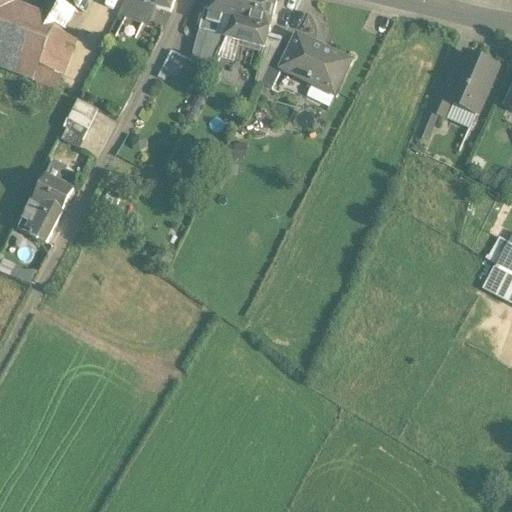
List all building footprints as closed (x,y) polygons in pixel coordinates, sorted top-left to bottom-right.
[(0,0),(0,69),(32,83),(52,34),(55,27),(42,22),(11,9),(13,0),(0,0)] [(89,0),(52,0),(51,6),(64,10),(66,6),(73,10),(82,15),(89,0)] [(145,5),(128,0),(127,0),(119,16),(143,26),(145,17),(148,7),(145,5)] [(146,0),(145,5),(148,7),(170,14),(175,0),(146,0)] [(244,0),(212,0),(212,3),(207,2),(199,33),(204,34),(217,38),(222,18),(234,21),(235,20),(239,21),(244,0)] [(277,4),(263,0),(244,0),(239,21),(235,20),(234,21),(225,40),(263,51),(264,51),(268,36),(277,4)] [(64,10),(51,6),(42,22),(55,27),(64,10)] [(64,10),(55,27),(52,34),(60,37),(73,10),(66,6),(64,10)] [(52,34),(32,83),(54,92),(74,43),(60,37),(52,34)] [(217,38),(204,34),(201,46),(220,51),(225,40),(217,38)] [(282,40),(268,36),(264,51),(263,51),(256,77),(263,79),(277,50),(282,40)] [(288,56),(280,71),(281,72),(334,98),(351,63),(297,37),(288,56)] [(201,46),(196,45),(192,58),(206,61),(203,69),(210,72),(220,51),(201,46)] [(263,79),(260,85),(272,91),(281,72),(280,71),(288,56),(277,50),(263,79)] [(476,66),(463,60),(450,89),(451,89),(438,120),(445,123),(452,106),(476,117),(497,70),(477,62),(476,66)] [(450,89),(439,84),(425,114),(438,120),(451,89),(450,89)] [(98,112),(77,101),(66,123),(87,133),(98,112)] [(434,123),(425,119),(419,133),(429,137),(434,123)] [(65,171),(51,164),(30,203),(39,208),(24,237),(43,247),(72,191),(58,183),(65,171)] [(511,247),(507,245),(493,270),(511,279),(511,247)] [(511,279),(493,270),(482,292),(511,307),(511,279)]
